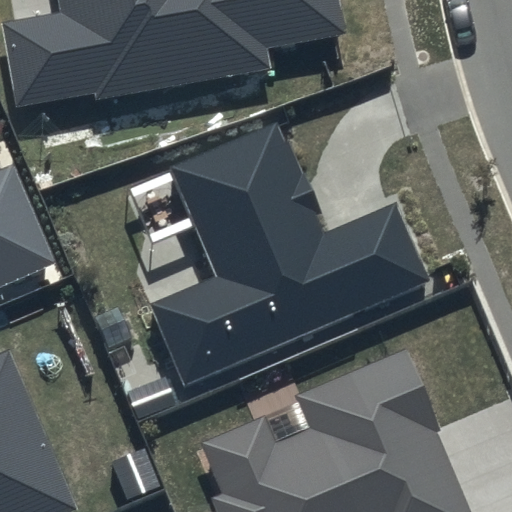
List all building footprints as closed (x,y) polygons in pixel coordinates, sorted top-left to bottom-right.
[(58,0),(62,22),(6,32),(19,104),(99,89),(101,99),(265,69),(261,50),(340,35),(333,0),(58,0)] [(219,289),(158,314),(186,382),(420,285),(390,214),(319,243),(307,213),(297,217),(288,195),(299,191),(274,130),(171,173),(219,289)] [(0,274),(48,255),(6,157),(0,159),(0,274)] [(259,406),(197,433),(219,484),(208,489),(217,511),(469,511),(431,423),(438,421),(401,336),(287,385),(301,418),(270,431),(259,406)] [(0,511),(35,511),(68,499),(2,344),(0,344),(0,511)]
